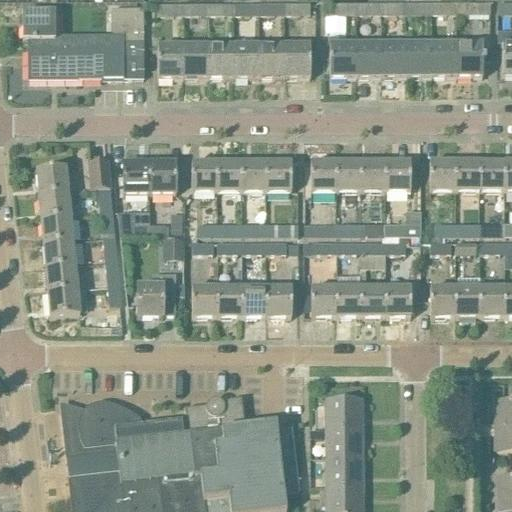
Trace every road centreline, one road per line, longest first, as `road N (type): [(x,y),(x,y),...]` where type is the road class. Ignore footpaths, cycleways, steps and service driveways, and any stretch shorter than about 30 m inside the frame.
road 1 (residential): [(0,125),(511,122)]
road 2 (residential): [(15,357),(416,360)]
road 3 (residential): [(33,511),(15,357)]
road 4 (residential): [(416,511),(416,360)]
road 5 (residential): [(15,357),(0,225)]
